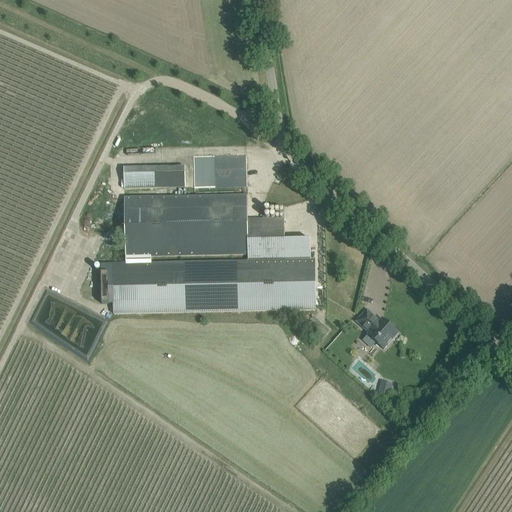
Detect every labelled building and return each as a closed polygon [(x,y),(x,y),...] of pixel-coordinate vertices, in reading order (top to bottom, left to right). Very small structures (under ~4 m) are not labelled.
[(245,156),(196,156),(196,169),(203,169),(203,174),(215,174),(215,167),(227,167),(227,176),(230,176),(231,187),(246,186),(245,156)] [(124,189),(165,188),(185,188),(185,167),(164,168),(124,168),(124,189)] [(112,265),(101,265),(102,304),(113,304),(114,315),(276,311),(316,310),(316,270),(315,260),(285,261),(284,220),(248,220),(247,196),(237,196),(124,198),(126,258),(248,256),(248,262),(112,265)] [(367,310),(356,322),(364,329),(369,334),(367,336),(368,336),(363,341),(371,349),(376,343),(376,344),(384,350),(392,341),(394,341),(397,337),(397,336),(398,334),(382,319),(380,322),(367,310)] [(381,381),(376,398),(388,401),(393,385),(381,381)]
